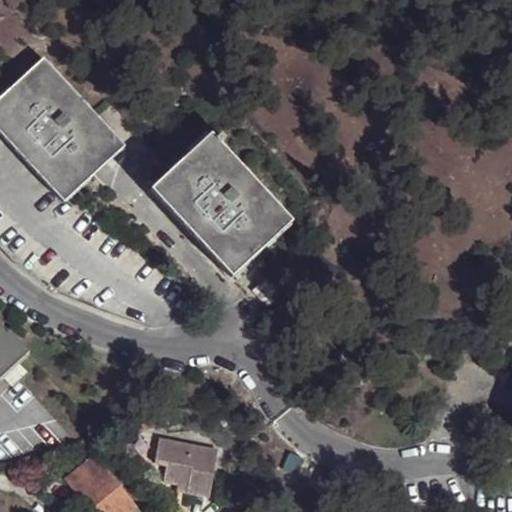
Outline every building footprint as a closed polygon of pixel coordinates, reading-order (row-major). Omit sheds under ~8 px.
[(0,91),(0,102),(50,56),(45,51),(0,91)] [(50,56),(0,102),(0,127),(57,191),(119,133),(50,56)] [(119,133),(57,191),(61,197),(124,140),(119,133)] [(153,192),(157,197),(221,141),(217,136),(153,192)] [(221,141),(157,197),(227,276),(290,219),(221,141)] [(290,219),(227,276),(232,280),(295,224),(290,219)] [(272,311),(285,298),(271,283),(258,295),(272,311)] [(29,352),(10,332),(7,335),(0,326),(0,378),(3,376),(13,387),(29,374),(18,362),(29,352)] [(159,413),(134,421),(138,432),(163,424),(159,413)] [(218,451),(160,441),(156,465),(167,466),(164,483),(187,487),(186,494),(210,498),(218,451)] [(66,480),(74,491),(104,466),(96,456),(66,480)] [(104,466),(74,491),(91,511),(131,511),(137,507),(104,466)]
